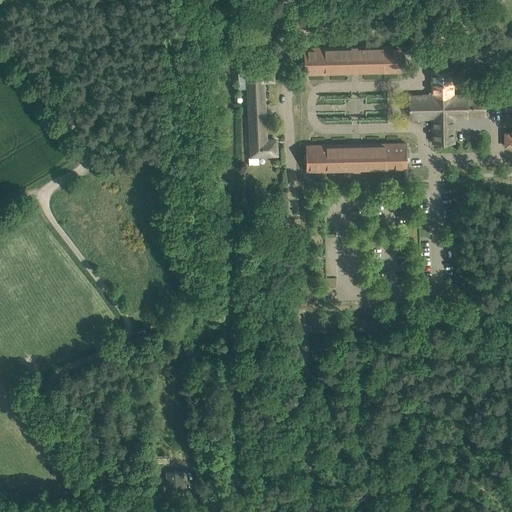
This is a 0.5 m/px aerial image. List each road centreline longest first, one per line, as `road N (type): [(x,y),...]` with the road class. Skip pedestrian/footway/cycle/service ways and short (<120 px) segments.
road 1 (unclassified): [(120,511),(45,399),(60,371),(116,347),(128,326),(46,210),(43,196),(87,161),(83,145),(0,37)]
road 2 (unclassified): [(314,511),(283,0)]
